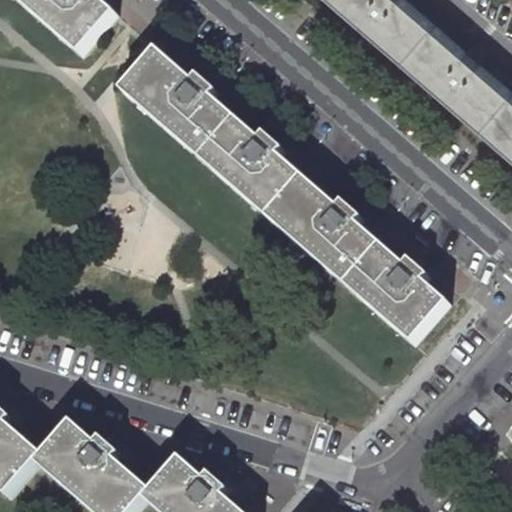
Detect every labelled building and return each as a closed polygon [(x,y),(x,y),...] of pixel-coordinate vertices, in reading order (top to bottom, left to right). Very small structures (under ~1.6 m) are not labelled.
[(20,0),(86,56),(122,15),(105,0),(20,0)] [(466,48),(411,0),(344,0),(511,146),(511,88),(478,58),(482,52),(471,42),(466,48)] [(160,49),(125,90),(163,122),(166,119),(205,79),(197,72),(192,77),(160,49)] [(205,79),(166,119),(419,342),(455,299),(430,277),(434,272),(415,255),(411,259),(362,217),(367,212),(347,195),(342,200),(283,148),(288,143),(268,125),(264,130),(216,88),(220,83),(210,74),(205,79)] [(39,467),(47,459),(9,426),(15,419),(0,406),(0,490),(11,500),(39,467)] [(139,511),(147,503),(155,495),(118,463),(124,456),(106,441),(100,448),(76,427),(47,459),(39,467),(91,511),(139,511)] [(184,461),(155,495),(147,503),(157,511),(243,511),(228,499),(233,493),(215,477),(210,483),(184,461)]
